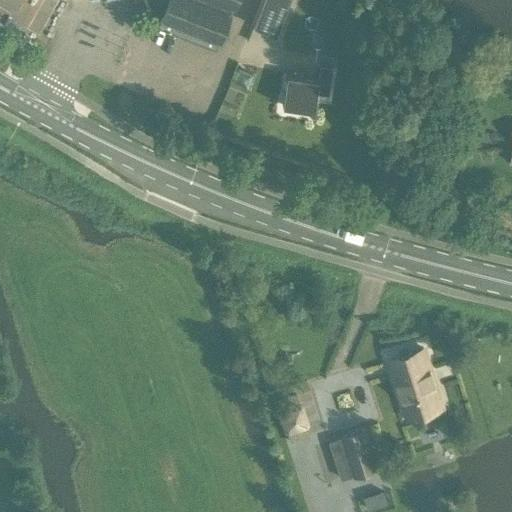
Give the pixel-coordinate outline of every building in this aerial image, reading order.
[(144,0),(148,8),(159,4),(166,6),(157,27),(182,36),(181,37),(207,47),(207,46),(214,49),(234,0),(144,0)] [(262,0),(252,25),(274,35),(288,0),(262,0)] [(338,16),(342,38),(364,34),(360,12),(338,16)] [(319,67),(317,81),(286,76),(281,105),(313,110),(316,92),(328,94),(331,69),(319,67)] [(409,415),(442,405),(424,348),(391,358),(409,415)] [(301,400),(275,410),(285,435),(310,426),(301,400)] [(358,474),(377,468),(365,430),(346,436),(358,474)] [(386,492),(360,499),(363,511),(372,511),(391,507),(386,492)]
